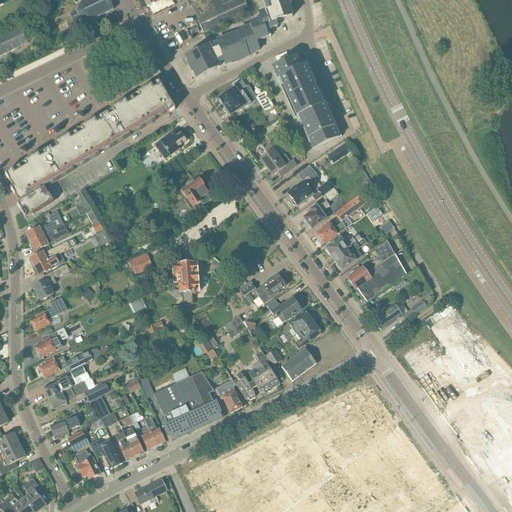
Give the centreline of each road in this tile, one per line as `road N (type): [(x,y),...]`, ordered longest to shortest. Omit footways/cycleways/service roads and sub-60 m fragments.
road 1 (secondary): [(347,0),(410,135),(511,299)]
road 2 (residential): [(375,354),(75,510)]
road 3 (residential): [(75,510),(27,415),(18,378),(15,262),(0,195)]
road 4 (residential): [(375,354),(186,97)]
road 5 (residential): [(490,511),(375,354)]
road 6 (residential): [(0,91),(139,21)]
road 7 (residential): [(186,97),(305,37)]
